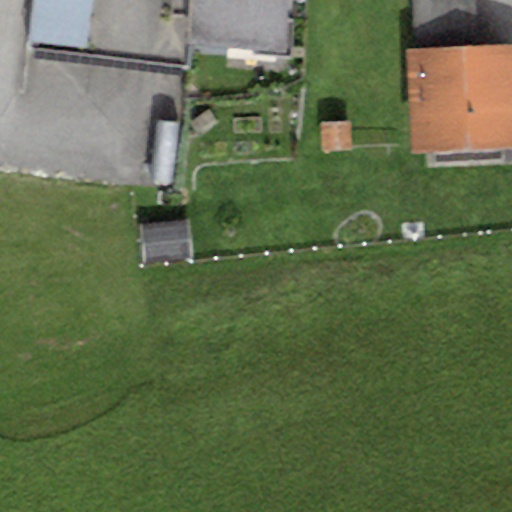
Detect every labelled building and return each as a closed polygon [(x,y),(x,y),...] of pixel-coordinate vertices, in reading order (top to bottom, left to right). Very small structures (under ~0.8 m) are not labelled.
[(184,41),(187,0),(33,0),(29,46),(182,62),(184,41)] [(285,0),(187,0),(184,41),(282,48),(285,0)] [(410,0),(413,51),(476,47),(473,0),(410,0)] [(413,51),(407,51),(413,150),(511,144),(511,44),(476,47),(413,51)] [(321,123),(322,151),(351,150),(350,122),(321,123)] [(188,218),(140,222),(143,264),(192,261),(188,218)]
